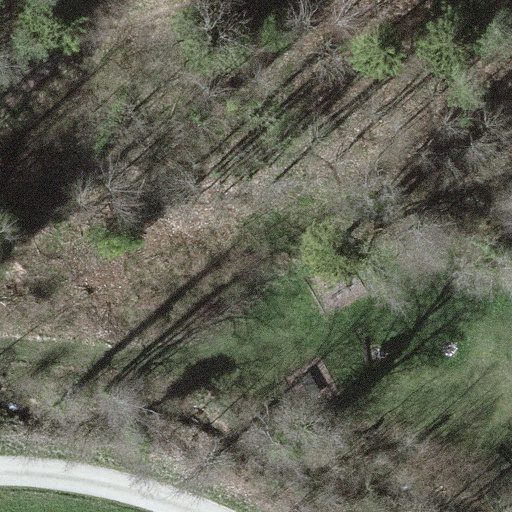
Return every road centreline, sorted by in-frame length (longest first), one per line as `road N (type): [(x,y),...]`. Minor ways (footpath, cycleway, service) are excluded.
road 1 (track): [(0,101),(36,67),(203,0)]
road 2 (track): [(0,344),(81,346),(158,363)]
